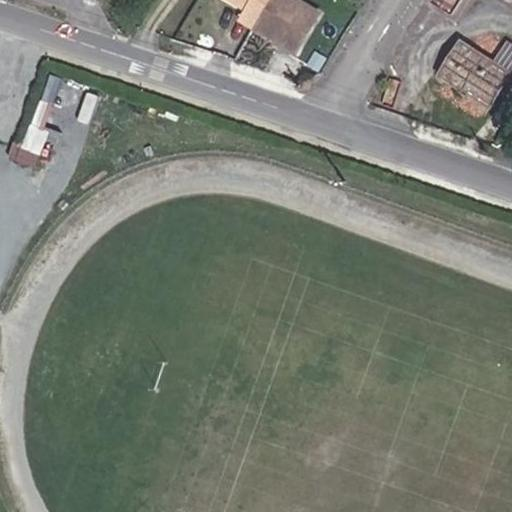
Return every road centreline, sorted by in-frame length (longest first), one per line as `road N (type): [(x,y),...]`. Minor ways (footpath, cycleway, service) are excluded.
road 1 (residential): [(0,14),(511,181)]
road 2 (unknown): [(337,125),(413,0)]
